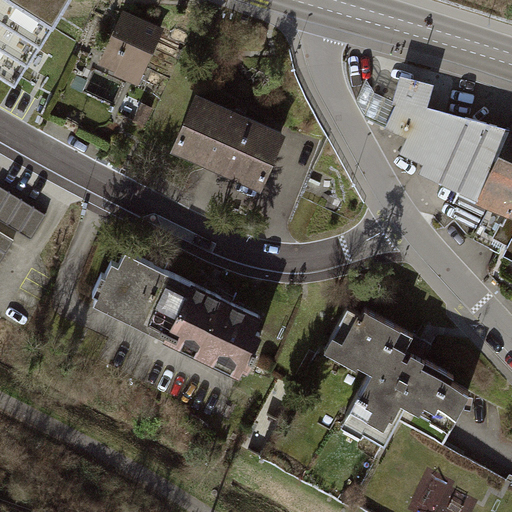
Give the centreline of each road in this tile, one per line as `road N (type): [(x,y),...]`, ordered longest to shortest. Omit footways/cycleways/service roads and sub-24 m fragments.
road 1 (residential): [(409,219),(315,252),(240,245),(0,124)]
road 2 (residential): [(409,219),(327,77),(327,3)]
road 3 (track): [(198,511),(0,395)]
road 4 (secondary): [(327,3),(511,59)]
road 5 (residential): [(511,335),(409,219)]
